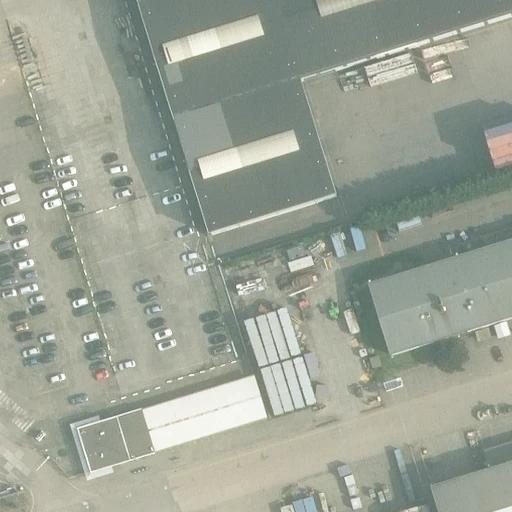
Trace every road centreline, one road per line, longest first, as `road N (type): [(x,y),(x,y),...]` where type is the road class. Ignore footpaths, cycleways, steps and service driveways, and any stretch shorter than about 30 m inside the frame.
road 1 (unknown): [(0,87),(88,383),(75,393),(31,396),(16,381),(0,321)]
road 2 (unknown): [(100,195),(44,0)]
road 3 (unknown): [(100,0),(150,178)]
road 4 (unknown): [(511,81),(372,129)]
